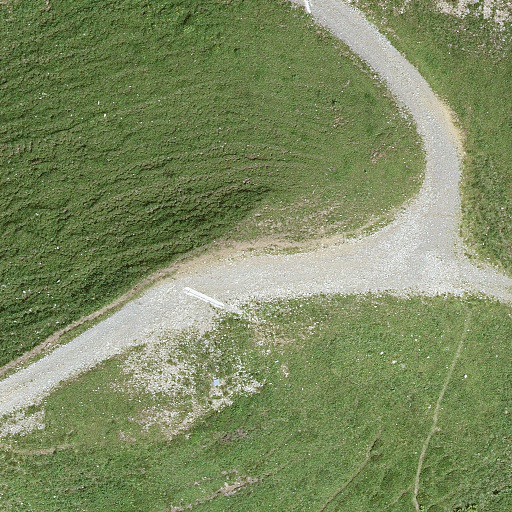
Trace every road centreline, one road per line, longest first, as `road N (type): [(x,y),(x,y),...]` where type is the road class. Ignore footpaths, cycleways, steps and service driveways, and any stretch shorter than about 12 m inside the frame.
road 1 (track): [(451,274),(372,264),(211,284),(0,384)]
road 2 (track): [(324,0),(380,44),(439,150),(451,274)]
